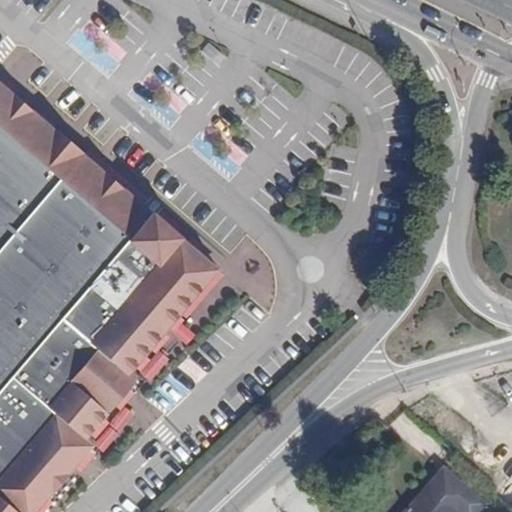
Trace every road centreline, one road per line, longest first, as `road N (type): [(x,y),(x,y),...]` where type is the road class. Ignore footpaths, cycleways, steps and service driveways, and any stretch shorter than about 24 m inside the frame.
road 1 (secondary): [(451,208),(425,263),(303,422)]
road 2 (primary): [(303,422),(402,377),(511,342)]
road 3 (unknown): [(236,210),(343,85)]
road 4 (secondary): [(401,10),(462,142)]
road 5 (unknown): [(174,157),(261,44)]
road 6 (primary): [(451,208),(469,293),(511,315)]
road 7 (secondary): [(214,511),(303,422)]
road 8 (unknown): [(114,105),(188,6)]
